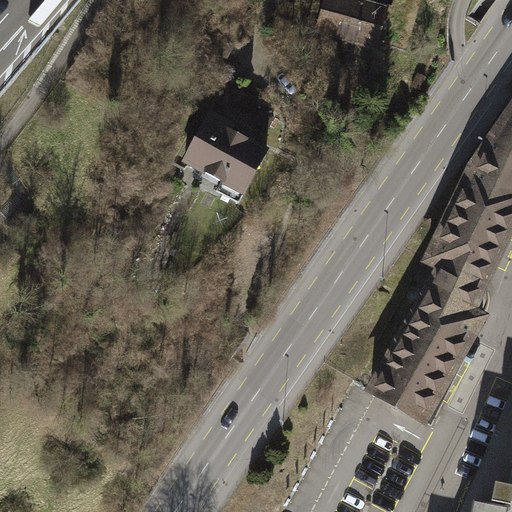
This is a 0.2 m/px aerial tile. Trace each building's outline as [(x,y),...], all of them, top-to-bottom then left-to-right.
[(325,0),(315,34),(378,53),(381,44),(392,9),(361,0),(325,0)] [(394,0),(392,9),(381,44),(408,52),(423,0),(394,0)] [(442,269),(370,393),(423,423),(483,318),(467,309),(473,297),(478,286),(483,288),(511,227),(511,109),(482,154),(474,173),(471,171),(428,262),(442,269)] [(236,127),(211,114),(183,166),(246,201),(272,153),(249,141),(248,143),(232,134),(236,127)] [(511,511),(511,487),(511,491),(498,489),(493,511),(477,508),(475,511),(511,511)]
